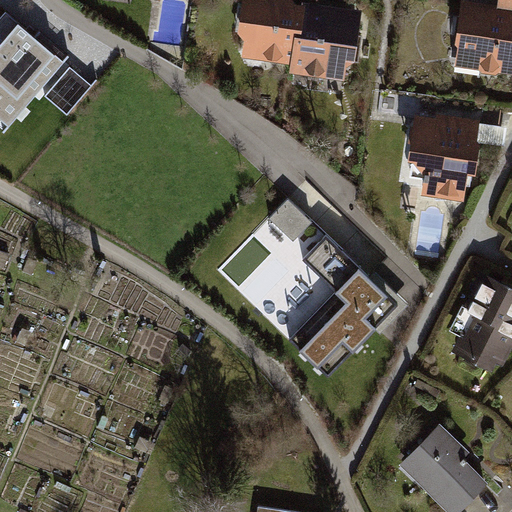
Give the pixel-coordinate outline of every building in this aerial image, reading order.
[(304,0),(249,0),(241,59),(295,67),(305,0),(304,0)] [(361,61),(369,10),(305,0),(295,67),(293,78),(349,86),(353,60),(361,61)] [(486,0),(469,0),(458,62),(511,72),(511,4),(505,4),(486,0)] [(66,62),(6,13),(0,19),(0,120),(10,129),(66,62)] [(92,86),(69,67),(45,97),(68,116),(92,86)] [(419,118),(410,192),(478,201),(487,127),(419,118)] [(311,214),(288,193),(268,215),(291,236),(311,214)] [(320,375),(398,291),(325,223),(291,259),(334,299),(290,347),(320,375)] [(448,343),(501,369),(511,347),(511,281),(487,269),(448,343)] [(406,465),(453,511),(470,511),(497,485),(441,430),(406,465)]
